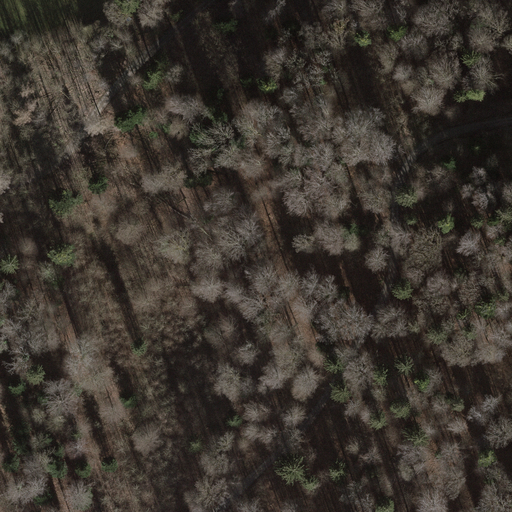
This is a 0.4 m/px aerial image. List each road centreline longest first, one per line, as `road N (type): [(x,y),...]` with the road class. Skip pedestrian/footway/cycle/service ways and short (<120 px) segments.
road 1 (track): [(217,511),(310,420),(385,294),(396,193),(418,150),(511,120)]
road 2 (track): [(0,188),(56,162),(110,92),(212,0)]
